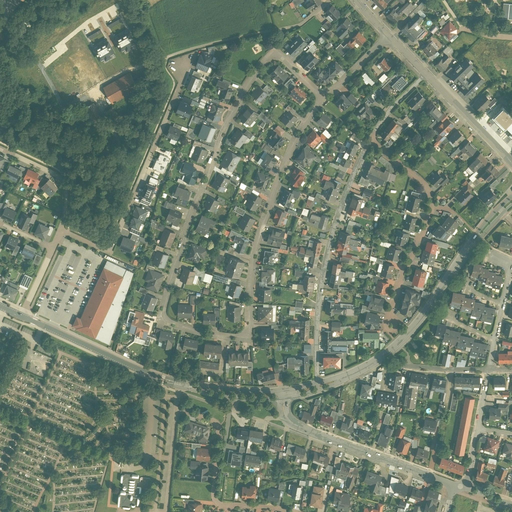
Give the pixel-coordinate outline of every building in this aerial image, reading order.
[(320,0),(310,0),(311,1),(306,4),(310,9),(322,2),(320,0)] [(372,0),(377,4),(376,4),(382,9),(387,3),(389,0),(372,0)] [(409,1),(401,8),(404,11),(403,11),(408,16),(416,8),(409,1)] [(337,10),(332,5),(326,11),(334,20),(341,13),(338,10),(337,10)] [(397,12),(393,9),(388,15),(394,22),(400,16),(399,15),(397,12)] [(417,13),(409,22),(408,22),(401,29),(410,38),(414,34),(416,36),(419,33),(414,27),(422,18),(420,16),(420,15),(419,15),(417,13)] [(346,19),(340,25),(343,27),(337,33),(342,38),(347,32),(348,32),(354,26),(346,19)] [(449,22),(441,31),(445,35),(446,33),(450,38),(456,33),(456,30),(453,27),(454,27),(449,22)] [(419,33),(416,36),(419,39),(426,32),(423,29),(419,33)] [(328,30),(321,36),(325,40),(332,34),(328,30)] [(129,31),(123,35),(122,35),(129,48),(131,47),(130,44),(135,42),(129,31)] [(366,39),(359,32),(353,37),(353,38),(351,40),(350,40),(347,43),(351,48),(357,42),(360,45),(366,39)] [(129,48),(122,35),(115,39),(121,50),(125,47),(127,49),(129,48)] [(297,38),(293,42),(300,49),(307,43),(300,36),(297,39),(297,38)] [(108,41),(101,45),(108,58),(110,56),(109,54),(114,51),(108,41)] [(290,46),(287,49),(294,56),(300,49),(293,42),(289,45),(290,46)] [(429,42),(423,48),(430,55),(436,50),(429,42)] [(347,43),(344,46),(341,43),(336,48),(343,55),(351,48),(347,43)] [(108,58),(101,45),(94,49),(100,59),(105,56),(106,59),(108,58)] [(313,45),(306,51),(309,54),(311,52),(312,54),(317,50),(313,45)] [(448,46),(443,51),(447,54),(448,56),(453,51),(448,46)] [(213,56),(203,52),(200,60),(209,64),(213,56)] [(312,54),(311,52),(309,54),(301,62),(308,69),(313,64),(313,65),(314,64),(318,59),(312,54)] [(442,59),(436,64),(442,71),(448,65),(445,63),(450,58),(448,56),(447,54),(442,59)] [(391,65),(384,57),(379,63),(383,67),(382,68),(385,71),(386,70),(391,65)] [(200,60),(198,59),(195,66),(206,71),(209,64),(200,60)] [(455,70),(450,75),(456,81),(457,81),(463,87),(461,89),(468,96),(473,90),(472,88),(476,84),(478,86),(484,80),(478,74),(474,77),(468,70),(473,66),(466,59),(461,64),(460,63),(454,69),(455,70)] [(342,68),(335,62),(331,67),(332,68),(336,72),(337,73),(340,69),(342,68)] [(288,75),(278,66),(271,74),(280,83),(288,75)] [(455,70),(454,69),(451,66),(445,72),(449,76),(450,75),(455,70)] [(327,72),(325,74),(323,74),(321,72),(322,72),(319,69),(313,75),(316,77),(316,78),(317,79),(318,79),(320,82),(322,82),(322,83),(323,84),(325,84),(326,83),(326,82),(328,82),(335,75),(334,74),(336,72),(332,68),(330,70),(329,69),(326,72),(327,72)] [(130,72),(104,87),(113,103),(139,88),(130,72)] [(365,72),(362,75),(372,85),(375,82),(365,72)] [(400,79),(393,86),(395,88),(393,89),(394,90),(394,89),(397,92),(400,89),(400,88),(401,88),(408,81),(405,78),(406,77),(401,72),(397,76),(400,79)] [(384,73),(379,79),(382,83),(388,77),(384,73)] [(383,86),(379,90),(382,92),(384,95),(393,86),(400,79),(397,76),(395,74),(383,86)] [(202,79),(192,75),(187,86),(197,91),(202,79)] [(290,78),(284,84),(288,88),(294,82),(290,78)] [(222,81),(218,80),(216,86),(223,89),(224,86),(228,87),(229,85),(229,84),(222,81)] [(273,90),(267,84),(264,87),(267,90),(265,91),(267,93),(269,95),(273,90)] [(381,84),(375,90),(380,95),(382,92),(379,90),(383,86),(381,84)] [(223,89),(220,96),(228,99),(233,89),(228,87),(224,86),(223,89)] [(260,86),(253,94),(260,101),(267,93),(265,91),(260,86)] [(298,88),(294,93),(292,91),(289,94),(292,97),(293,96),(300,102),(305,96),(304,95),(306,93),(301,89),(299,87),(298,88)] [(419,92),(410,101),(416,108),(420,104),(422,105),(425,101),(424,100),(425,99),(419,92)] [(347,97),(343,93),(340,97),(335,103),(339,107),(340,105),(344,109),(352,102),(347,97)] [(357,99),(351,93),(347,96),(347,97),(352,102),(353,103),(357,99)] [(485,94),(475,104),(481,110),(487,104),(491,101),(485,94)] [(375,100),(370,95),(367,98),(369,100),(372,103),(372,104),(375,100)] [(491,101),(487,104),(490,108),(497,101),(494,98),(491,101)] [(192,106),(181,102),(177,112),(188,116),(192,106)] [(94,103),(85,108),(96,125),(104,120),(94,103)] [(218,106),(213,104),(208,116),(219,120),(224,108),(218,106)] [(295,109),(289,104),(285,108),(289,112),(290,111),(292,113),(295,109)] [(365,104),(355,114),(360,118),(364,113),(370,119),(375,113),(368,106),(366,104),(365,104)] [(258,114),(249,106),(241,117),(249,124),(258,114)] [(443,114),(434,106),(428,112),(432,117),(426,123),(430,127),(436,121),(440,118),(443,114)] [(511,115),(503,106),(493,116),(496,119),(495,120),(502,128),(503,127),(506,129),(508,127),(511,132),(510,134),(511,135),(511,137),(511,115)] [(122,122),(110,108),(107,111),(119,125),(122,122)] [(268,117),(262,111),(258,116),(266,122),(268,117)] [(289,112),(282,120),(290,127),(294,122),(293,122),(297,118),(292,113),(290,111),(289,112)] [(416,111),(406,121),(409,124),(412,121),(419,114),(416,111)] [(443,114),(440,118),(443,121),(447,118),(448,119),(449,118),(444,113),(443,114)] [(330,119),(323,114),(318,121),(325,126),(330,119)] [(419,114),(412,121),(416,125),(423,118),(419,114)] [(210,121),(201,118),(198,123),(206,126),(206,124),(208,125),(210,121)] [(443,121),(442,123),(441,123),(439,124),(439,125),(436,128),(441,133),(443,135),(443,134),(445,132),(446,132),(447,131),(447,130),(450,128),(451,128),(454,125),(448,119),(447,118),(443,121)] [(393,120),(393,119),(387,126),(394,131),(396,129),(396,130),(398,132),(402,127),(396,122),(397,122),(394,119),(393,120)] [(208,125),(206,124),(206,126),(201,137),(211,141),(216,128),(208,125)] [(285,130),(278,125),(275,130),(281,135),(285,130)] [(173,127),(171,126),(168,132),(169,132),(167,135),(177,139),(181,130),(177,128),(173,127)] [(394,131),(387,126),(381,135),(384,137),(383,138),(386,140),(387,139),(387,140),(391,134),(394,131)] [(131,128),(126,132),(130,137),(135,133),(131,128)] [(244,133),(238,129),(230,140),(239,146),(242,142),(247,136),(244,133)] [(253,134),(247,130),(244,133),(247,136),(250,139),(253,134)] [(319,136),(314,130),(306,139),(313,146),(314,145),(315,145),(317,143),(317,142),(320,139),(321,137),(319,136)] [(331,135),(326,130),(322,133),(328,138),(328,137),(331,135)] [(465,137),(458,130),(449,138),(453,142),(454,141),(457,145),(465,137)] [(285,139),(277,132),(274,136),(275,137),(270,142),(278,148),(285,139)] [(322,133),(319,136),(321,137),(320,139),(323,141),(324,143),(328,138),(322,133)] [(441,133),(436,139),(440,143),(440,142),(446,137),(443,134),(443,135),(441,133)] [(362,139),(356,135),(353,139),(359,143),(362,139)] [(446,137),(440,142),(443,145),(449,140),(446,137)] [(203,142),(195,139),(193,145),(197,146),(201,148),(203,142)] [(320,139),(317,142),(317,143),(315,145),(314,145),(316,148),(323,141),(320,139)] [(469,141),(461,149),(464,152),(459,156),(464,161),(476,149),(473,146),(473,145),(469,141)] [(359,145),(352,142),(349,148),(348,148),(342,145),(340,148),(354,155),(359,145)] [(273,149),(266,144),(263,148),(270,153),(273,149)] [(201,148),(197,146),(192,158),(202,162),(207,150),(201,148)] [(304,148),(296,159),(304,165),(309,159),(311,161),(315,156),(309,152),(304,148)] [(354,155),(340,148),(339,151),(346,155),(345,157),(343,156),(340,163),(348,167),(354,155)] [(457,148),(451,155),(454,158),(460,151),(457,148)] [(240,157),(229,151),(226,157),(222,164),(221,164),(224,166),(230,169),(232,170),(240,157)] [(163,173),(170,157),(160,153),(158,159),(157,159),(153,169),(163,173)] [(277,159),(268,153),(261,164),(270,170),(270,169),(274,163),(277,159)] [(481,153),(475,159),(470,164),(475,169),(480,164),(482,166),(487,160),(481,153)] [(388,161),(381,156),(378,160),(385,165),(388,161)] [(8,161),(4,159),(0,167),(5,169),(8,161)] [(194,163),(186,160),(182,170),(186,172),(187,173),(186,175),(184,179),(184,180),(192,183),(194,183),(196,179),(197,175),(199,171),(195,170),(196,168),(192,166),(194,163)] [(384,173),(374,168),(375,165),(368,162),(364,170),(384,179),(387,180),(389,172),(385,170),(384,173)] [(19,169),(10,164),(6,172),(18,178),(19,175),(21,170),(19,169)] [(491,164),(485,170),(486,171),(482,175),(488,181),(492,177),(493,178),(499,172),(491,164)] [(230,169),(224,166),(223,167),(222,167),(221,170),(231,175),(233,171),(232,170),(230,169)] [(38,174),(28,169),(24,178),(34,183),(38,174)] [(301,174),(294,169),(294,170),(291,173),(293,175),(289,180),(297,186),(299,184),(299,183),(302,179),(303,179),(303,178),(304,176),(301,174)] [(364,170),(359,182),(367,186),(366,185),(368,180),(375,183),(376,181),(382,183),(384,179),(364,170)] [(270,177),(258,172),(256,178),(260,180),(258,186),(258,187),(262,188),(265,189),(270,177)] [(437,172),(430,179),(437,186),(440,182),(444,179),(443,178),(437,172)] [(229,179),(220,174),(213,185),(223,191),(223,190),(222,190),(224,187),(225,187),(229,179)] [(444,179),(440,182),(443,186),(450,179),(446,175),(443,178),(444,179)] [(471,180),(468,183),(470,185),(477,178),(475,176),(471,180)] [(48,180),(42,177),(38,185),(42,186),(45,189),(44,190),(51,196),(55,192),(54,191),(57,187),(49,179),(48,180)] [(240,181),(233,177),(230,182),(237,186),(240,181)] [(496,179),(490,185),(493,188),(499,182),(496,179)] [(341,183),(334,180),(333,183),(326,180),(325,183),(339,189),(341,183)] [(146,182),(144,189),(153,192),(156,186),(146,182)] [(339,189),(325,183),(323,188),(329,190),(326,197),(334,201),(339,189)] [(470,185),(468,183),(462,188),(465,191),(467,189),(469,191),(473,188),(470,185)] [(252,188),(247,185),(244,190),(251,194),(253,189),(252,188)] [(258,186),(254,185),(252,188),(253,189),(260,193),(262,188),(258,187),(258,186)] [(178,187),(175,193),(179,194),(177,201),(186,205),(191,192),(185,189),(178,187)] [(301,191),(294,188),(292,192),(294,193),(293,196),(298,198),(301,191)] [(490,188),(481,197),(488,204),(497,196),(490,188)] [(153,192),(144,189),(141,195),(151,199),(153,192)] [(465,191),(458,197),(464,204),(473,195),(469,191),(467,189),(465,191)] [(292,192),(286,190),(285,191),(284,191),(281,198),(283,199),(283,200),(285,201),(286,200),(288,201),(290,201),(291,197),(292,198),(293,196),(294,193),(292,192)] [(262,198),(253,193),(246,204),(255,210),(262,198)] [(217,200),(210,196),(205,206),(212,210),(214,207),(216,207),(218,203),(219,201),(217,200)] [(226,200),(219,196),(217,200),(219,201),(218,203),(223,206),(226,200)] [(353,196),(350,207),(363,211),(364,208),(359,207),(362,199),(359,198),(353,196)] [(420,198),(411,196),(408,202),(418,205),(420,198)] [(177,205),(168,201),(166,207),(170,209),(171,209),(174,210),(177,205)] [(418,205),(408,202),(407,208),(411,209),(416,211),(418,205)] [(246,210),(237,206),(235,211),(243,215),(246,210)] [(144,220),(147,211),(136,207),(133,215),(142,219),(144,220)] [(363,211),(350,207),(348,212),(355,215),(356,212),(361,214),(361,216),(367,218),(369,213),(363,211)] [(6,208),(4,212),(2,217),(11,221),(16,212),(6,208)] [(313,210),(304,208),(301,214),(304,215),(309,216),(310,217),(312,214),(313,210)] [(174,210),(171,209),(170,209),(167,218),(174,221),(173,223),(177,225),(182,213),(174,210)] [(286,212),(278,209),(277,213),(276,213),(275,216),(274,220),(282,223),(286,212)] [(30,217),(23,214),(18,225),(26,228),(30,221),(32,217),(30,217)] [(255,219),(245,214),(240,226),(249,230),(255,219)] [(321,216),(312,214),(310,217),(314,219),(327,222),(329,217),(322,215),(321,216)] [(133,215),(129,225),(138,229),(142,219),(133,215)] [(215,221),(203,215),(201,219),(210,224),(209,225),(213,227),(215,221)] [(409,215),(408,215),(405,226),(414,228),(417,218),(415,218),(408,216),(409,215)] [(449,216),(442,225),(450,232),(451,232),(451,233),(455,229),(454,228),(458,223),(459,223),(455,220),(450,216),(450,215),(449,216)] [(327,222),(314,219),(310,217),(309,221),(314,223),(318,224),(318,223),(319,223),(318,226),(326,228),(327,222)] [(458,217),(455,220),(459,223),(458,223),(461,226),(464,223),(458,217)] [(210,224),(201,219),(196,229),(205,233),(209,225),(210,224)] [(166,224),(158,222),(156,227),(164,230),(166,224)] [(49,228),(40,224),(36,233),(45,237),(46,234),(49,228)] [(354,226),(348,224),(346,231),(350,232),(351,230),(352,231),(354,226)] [(442,225),(440,224),(433,233),(440,238),(441,236),(445,239),(451,232),(450,232),(442,225)] [(175,233),(165,229),(160,242),(170,246),(175,233)] [(284,232),(273,229),(272,234),(270,233),(267,242),(278,245),(280,239),(283,239),(284,232)] [(402,231),(397,230),(396,234),(399,235),(397,242),(405,244),(408,233),(402,231)] [(350,234),(341,232),(339,240),(348,242),(350,237),(350,234)] [(133,233),(130,240),(134,242),(134,243),(137,245),(141,236),(133,233)] [(249,240),(236,235),(233,241),(238,243),(236,250),(237,251),(244,253),(246,246),(247,243),(249,240)] [(506,236),(501,235),(499,245),(500,245),(500,244),(503,245),(510,247),(510,245),(511,238),(511,239),(506,238),(506,236)] [(18,241),(10,237),(6,245),(14,249),(18,241)] [(123,237),(120,247),(123,248),(123,249),(127,251),(127,250),(131,251),(134,243),(134,242),(130,240),(123,237)] [(362,241),(350,237),(348,242),(352,244),(361,246),(361,245),(361,246),(362,241)] [(322,243),(313,240),(312,246),(313,248),(312,251),(311,251),(311,249),(301,247),(300,251),(305,253),(319,256),(320,250),(321,249),(322,248),(321,247),(322,243)] [(339,240),(338,243),(337,244),(338,245),(337,247),(336,247),(337,248),(336,250),(344,252),(345,248),(349,249),(349,247),(350,246),(352,246),(351,247),(351,248),(360,250),(361,246),(361,245),(361,246),(352,244),(348,242),(339,240)] [(437,244),(428,241),(425,250),(436,253),(435,253),(437,244)] [(210,245),(201,242),(199,247),(207,250),(206,250),(208,250),(210,245)] [(26,244),(22,252),(25,254),(28,256),(29,255),(32,257),(36,249),(26,244)] [(199,247),(194,245),(190,253),(189,253),(187,258),(197,261),(200,254),(204,255),(206,250),(207,250),(199,247)] [(401,250),(390,247),(390,248),(387,257),(398,260),(401,250)] [(271,251),(265,250),(265,251),(263,262),(264,262),(273,264),(273,263),(274,256),(277,256),(278,252),(271,251)] [(436,253),(425,250),(424,250),(421,259),(433,262),(434,257),(433,257),(435,253),(436,253)] [(163,253),(158,251),(153,263),(164,267),(166,262),(165,262),(168,255),(163,253)] [(319,256),(305,253),(305,256),(311,257),(310,259),(309,265),(316,267),(319,256)] [(37,254),(33,262),(38,265),(42,257),(37,254)] [(225,257),(217,254),(216,260),(223,263),(225,257)] [(237,259),(231,257),(228,265),(242,269),(244,262),(237,259)] [(112,262),(107,260),(102,271),(83,311),(84,311),(80,318),(77,316),(75,321),(73,325),(76,327),(75,329),(76,329),(80,331),(81,331),(85,333),(86,333),(90,335),(90,336),(90,335),(95,337),(95,338),(99,340),(100,340),(104,342),(105,342),(109,344),(133,273),(134,273),(134,272),(127,269),(126,269),(112,262)] [(223,263),(216,260),(215,266),(221,268),(223,263)] [(479,263),(474,262),(474,264),(472,272),(471,274),(479,276),(480,272),(482,265),(482,264),(479,264),(479,263)] [(341,265),(333,263),(332,273),(352,276),(352,272),(352,271),(346,270),(346,272),(340,271),(341,265)] [(385,263),(384,263),(384,264),(381,274),(391,276),(394,265),(385,263)] [(242,269),(228,265),(226,272),(232,275),(232,274),(239,277),(242,269)] [(206,270),(195,266),(193,271),(195,272),(194,274),(203,277),(206,270)] [(193,271),(185,268),(183,275),(182,275),(181,280),(191,283),(194,274),(195,272),(193,271)] [(426,271),(417,268),(415,274),(425,277),(426,271)] [(484,273),(480,272),(479,276),(479,279),(486,281),(487,274),(489,269),(485,268),(484,273)] [(154,271),(150,270),(149,272),(148,277),(151,278),(148,286),(157,290),(163,275),(154,271)] [(271,270),(268,270),(268,272),(262,272),(262,277),(267,278),(267,283),(276,283),(276,278),(274,278),(275,270),(271,270)] [(491,275),(487,274),(486,281),(485,283),(493,284),(494,279),(495,272),(492,271),(491,275)] [(352,276),(332,273),(329,286),(338,287),(339,280),(340,277),(341,277),(345,278),(344,280),(351,281),(352,276)] [(415,274),(413,283),(415,283),(420,285),(422,285),(425,277),(415,274)] [(315,277),(305,275),(304,284),(294,283),(293,287),(296,288),(299,288),(305,289),(313,290),(315,277)] [(497,280),(494,279),(493,284),(492,286),(496,287),(497,287),(497,286),(500,287),(499,288),(500,288),(502,276),(498,275),(497,280)] [(237,280),(228,276),(226,283),(232,285),(232,283),(236,284),(237,280)] [(380,281),(378,280),(378,282),(377,285),(379,286),(378,291),(386,293),(388,283),(380,281)] [(236,284),(232,283),(232,285),(229,294),(233,295),(238,296),(241,286),(236,284)] [(7,284),(3,294),(14,299),(19,290),(7,284)] [(266,289),(259,288),(259,298),(265,299),(265,297),(270,298),(270,289),(266,289)] [(412,290),(407,289),(406,289),(407,289),(406,292),(404,299),(404,300),(403,302),(402,306),(402,307),(401,308),(402,308),(401,311),(400,311),(411,314),(412,311),(414,304),(414,302),(418,304),(418,303),(419,299),(419,300),(421,293),(417,292),(415,291),(412,291),(413,290),(412,290)] [(464,294),(453,292),(451,304),(461,306),(462,305),(463,297),(464,297),(464,294)] [(157,298),(147,294),(146,294),(142,306),(152,310),(157,298)] [(373,296),(371,295),(371,296),(370,301),(382,304),(384,299),(373,296)] [(464,297),(463,297),(462,305),(461,306),(461,308),(472,311),(472,310),(474,302),(474,299),(464,297)] [(382,304),(370,301),(368,306),(370,307),(381,310),(382,304)] [(474,302),(472,310),(471,313),(478,315),(481,303),(474,302)] [(485,304),(481,303),(478,315),(481,316),(481,318),(485,319),(487,307),(484,306),(485,304)] [(192,305),(179,305),(178,316),(192,317),(192,305)] [(231,306),(229,306),(229,319),(240,319),(240,307),(238,307),(231,306)] [(334,307),(327,306),(327,307),(326,307),(326,313),(334,313),(334,311),(337,311),(336,312),(342,313),(342,314),(346,315),(346,311),(346,308),(344,308),(340,308),(334,307)] [(495,309),(487,307),(485,319),(492,321),(495,309)] [(135,311),(130,331),(136,333),(142,335),(141,337),(142,337),(146,338),(149,325),(149,326),(141,323),(144,313),(135,311)] [(214,314),(204,314),(204,323),(214,323),(215,316),(215,314),(214,314)] [(379,317),(365,314),(364,320),(363,325),(376,327),(377,322),(379,317)] [(442,324),(438,323),(438,324),(436,333),(444,335),(445,328),(446,325),(442,325),(442,324)] [(309,326),(301,325),(301,328),(300,338),(308,338),(309,326)] [(450,329),(445,328),(444,335),(443,339),(451,341),(453,330),(449,329),(450,329)] [(271,329),(262,329),(262,338),(273,338),(274,329),(271,329)] [(460,332),(453,330),(451,341),(451,342),(458,344),(460,332)] [(162,331),(161,331),(160,338),(159,340),(163,341),(162,346),(171,348),(172,343),(174,334),(162,331)] [(332,331),(324,331),(324,344),(342,344),(342,341),(338,341),(332,341),(332,331)] [(364,333),(363,333),(363,341),(372,341),(372,346),(371,346),(378,346),(378,342),(378,341),(379,341),(379,333),(364,333)] [(467,337),(459,335),(458,344),(457,347),(464,348),(467,337)] [(474,338),(467,337),(464,348),(471,350),(473,341),(474,338)] [(198,341),(185,338),(184,344),(183,349),(196,352),(198,341)] [(480,343),(473,341),(471,350),(470,353),(477,355),(480,343)] [(222,345),(205,343),(204,354),(221,356),(222,345)] [(487,345),(480,343),(477,355),(485,356),(487,345)] [(501,354),(499,354),(499,361),(503,361),(503,362),(509,362),(509,354),(508,354),(501,354)] [(339,356),(323,356),(323,366),(339,366),(339,356)] [(219,363),(200,361),(199,367),(219,370),(219,363)] [(308,362),(301,362),(301,366),(301,373),(309,373),(308,362)] [(269,373),(263,375),(265,381),(265,384),(270,382),(269,382),(276,380),(274,372),(269,373)] [(402,375),(390,373),(389,380),(400,382),(402,375)] [(428,376),(412,373),(410,383),(417,384),(426,386),(428,376)] [(464,377),(455,376),(455,385),(463,385),(464,377)] [(439,378),(434,377),(432,387),(437,388),(437,387),(444,388),(446,380),(439,378)] [(505,378),(494,378),(494,386),(505,386),(505,378)] [(400,382),(389,380),(388,386),(399,388),(400,382)] [(362,383),(360,392),(369,394),(370,385),(362,383)] [(417,384),(410,383),(409,386),(407,386),(404,406),(415,407),(418,387),(416,387),(417,384)] [(384,393),(378,392),(377,396),(376,399),(377,399),(376,403),(382,404),(384,393)] [(391,394),(384,393),(382,404),(389,405),(391,394)] [(397,395),(391,394),(389,405),(395,406),(396,402),(397,402),(397,399),(396,399),(397,395)] [(474,398),(466,396),(462,415),(471,417),(474,398)] [(500,409),(490,408),(489,418),(495,418),(495,417),(500,417),(500,409)] [(309,413),(304,411),(301,419),(312,423),(315,415),(314,415),(309,413)] [(326,415),(323,414),(320,422),(330,425),(331,421),(333,417),(330,416),(327,415),(326,415)] [(471,417),(462,415),(459,433),(467,435),(471,417)] [(425,419),(423,429),(434,431),(436,422),(425,419)] [(209,428),(189,422),(186,430),(186,431),(186,429),(191,431),(190,431),(191,432),(191,431),(192,431),(192,433),(197,435),(197,434),(200,435),(200,439),(199,439),(199,440),(208,440),(209,428)] [(343,422),(340,429),(351,433),(354,426),(351,425),(347,423),(343,422)] [(367,426),(362,424),(360,430),(358,436),(367,439),(370,431),(365,430),(367,426)] [(385,434),(381,432),(378,443),(386,446),(388,440),(389,440),(391,436),(390,435),(393,428),(388,426),(385,434)] [(405,429),(399,426),(395,435),(402,437),(405,429)] [(245,429),(238,428),(237,436),(245,438),(244,447),(247,447),(247,446),(249,438),(250,429),(245,429)] [(258,431),(250,430),(250,429),(249,438),(247,446),(251,446),(252,439),(253,439),(262,440),(263,432),(258,431)] [(467,435),(459,433),(455,452),(463,454),(467,435)] [(493,439),(488,437),(484,449),(490,451),(493,439)] [(283,441),(273,438),(270,447),(279,450),(283,441)] [(410,442),(401,439),(397,449),(406,453),(410,442)] [(499,441),(493,439),(490,451),(496,452),(499,441)] [(296,446),(289,443),(287,447),(288,448),(286,451),(294,454),(296,446)] [(511,445),(505,443),(502,453),(506,454),(505,457),(511,459),(511,445)] [(240,446),(239,453),(243,453),(243,454),(246,454),(247,450),(247,447),(244,447),(240,446)] [(305,449),(296,446),(294,454),(295,454),(299,455),(303,457),(305,449)] [(200,449),(198,448),(198,449),(197,458),(209,460),(210,450),(200,449)] [(428,452),(418,448),(415,456),(425,460),(428,452)] [(233,452),(232,452),(231,457),(230,463),(241,465),(243,454),(243,453),(239,453),(233,452)] [(329,457),(317,453),(314,452),(314,454),(315,454),(312,461),(317,463),(315,470),(320,471),(322,464),(326,466),(327,464),(329,457)] [(261,457),(246,454),(245,463),(259,465),(261,457)] [(448,459),(442,457),(439,465),(445,467),(448,459)] [(342,462),(340,469),(337,468),(336,475),(333,474),(332,479),(336,481),(338,476),(342,477),(343,476),(346,477),(345,478),(346,479),(347,474),(350,465),(342,462)] [(458,463),(455,471),(462,473),(464,465),(458,463)] [(326,466),(325,469),(333,472),(334,466),(327,464),(326,466)] [(359,468),(350,465),(347,474),(350,476),(348,483),(353,484),(355,477),(359,468)] [(208,467),(199,467),(197,466),(197,468),(196,478),(207,479),(207,475),(208,475),(208,471),(207,471),(208,467)] [(508,470),(502,467),(498,477),(503,478),(504,476),(506,476),(508,470)] [(478,470),(475,478),(485,481),(488,474),(482,472),(478,470)] [(376,475),(367,472),(365,480),(373,483),(376,475)] [(138,480),(139,476),(139,475),(138,475),(137,475),(134,474),(133,474),(132,474),(132,475),(131,476),(131,475),(125,475),(123,475),(121,475),(121,476),(120,480),(121,481),(121,482),(122,482),(123,482),(123,487),(123,488),(123,489),(124,489),(124,490),(122,490),(121,490),(120,491),(120,492),(120,494),(119,494),(119,495),(118,495),(118,503),(118,504),(118,505),(119,505),(122,505),(123,505),(123,506),(123,507),(124,507),(125,507),(129,507),(130,507),(130,506),(130,503),(131,503),(131,504),(132,504),(133,505),(134,505),(135,505),(135,504),(136,504),(137,504),(139,504),(139,503),(139,498),(139,497),(138,497),(139,492),(140,492),(141,492),(141,491),(141,489),(141,488),(140,487),(136,487),(137,481),(138,481),(138,480)] [(381,477),(376,475),(373,483),(371,487),(376,489),(377,489),(379,485),(382,477),(381,477)] [(498,477),(495,476),(493,483),(502,486),(504,486),(505,483),(504,482),(505,479),(503,478),(498,477)] [(408,486),(397,482),(394,490),(400,492),(399,494),(404,496),(408,486)] [(291,496),(299,497),(301,485),(299,485),(289,483),(289,488),(292,488),(291,496)] [(379,485),(377,489),(376,489),(375,492),(385,496),(386,487),(379,485)] [(321,494),(321,495),(322,495),(323,488),(314,486),(313,493),(321,494)] [(251,490),(247,489),(246,487),(244,487),(243,488),(242,496),(243,497),(247,498),(249,496),(251,496),(252,497),(254,497),(254,496),(253,495),(254,492),(254,491),(256,492),(256,488),(255,487),(252,487),(251,488),(251,490)] [(280,490),(270,488),(268,499),(278,500),(280,490)] [(417,489),(413,488),(410,496),(420,500),(423,492),(417,490),(417,489)] [(439,493),(429,489),(426,498),(429,499),(427,503),(432,505),(433,500),(436,501),(439,493)] [(349,494),(340,493),(336,492),(334,499),(339,500),(338,506),(342,506),(341,508),(348,509),(350,500),(348,500),(349,494)] [(313,493),(311,503),(315,504),(315,506),(321,507),(322,502),(320,502),(321,495),(321,494),(313,493)] [(484,508),(459,501),(455,511),(482,511),(483,511),(484,508)] [(427,503),(423,511),(433,511),(436,506),(432,505),(427,503)]
